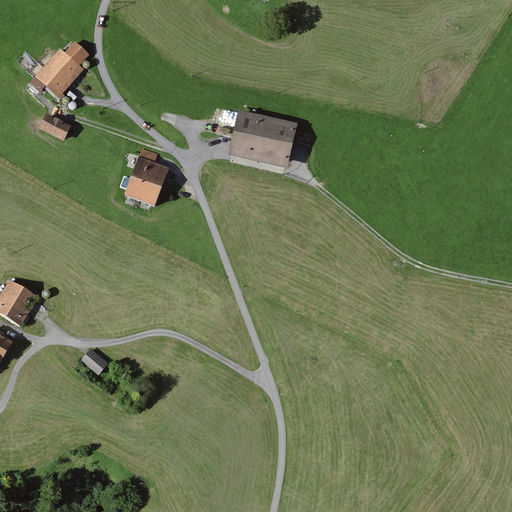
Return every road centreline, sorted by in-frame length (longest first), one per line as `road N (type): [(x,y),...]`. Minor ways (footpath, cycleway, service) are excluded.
road 1 (unclassified): [(273,511),(282,456),(270,381),(189,163),(111,90),(98,32),(106,0)]
road 2 (track): [(511,286),(441,274),(376,236),(304,178),(223,158)]
road 3 (track): [(270,381),(178,335),(49,342),(19,363),(0,411)]
